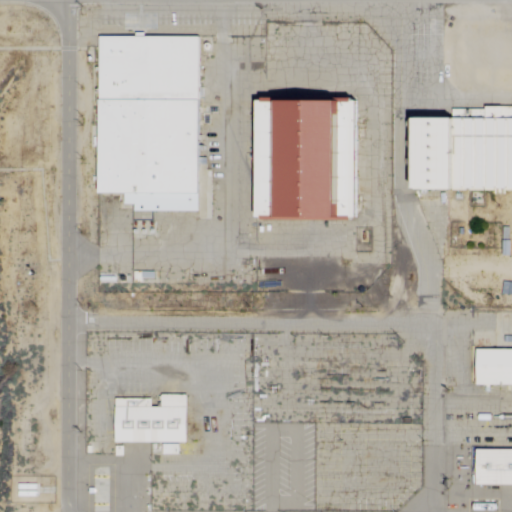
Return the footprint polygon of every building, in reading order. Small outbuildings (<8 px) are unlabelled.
[(198,37),(98,37),(97,193),(123,193),(123,205),(134,205),(134,212),(197,212),(198,37)] [(259,91),(256,218),(358,220),(361,93),(259,91)] [(511,107),(485,107),(485,117),(412,117),(412,189),(511,189),(511,107)] [(511,350),(475,350),(475,386),(511,385),(511,350)] [(186,443),(186,395),(160,395),(160,407),(150,407),(150,399),(114,399),(114,443),(162,443),(162,455),(178,455),(178,443),(186,443)] [(475,486),(511,485),(511,450),(475,451),(475,486)]
